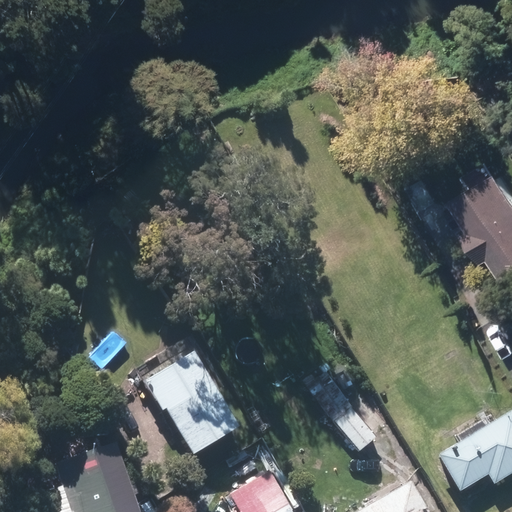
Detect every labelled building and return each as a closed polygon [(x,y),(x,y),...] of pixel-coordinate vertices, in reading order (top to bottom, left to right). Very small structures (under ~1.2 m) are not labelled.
[(460,197),(478,229),(473,232),(489,260),(494,257),(506,279),(511,275),(511,174),(509,169),(460,197)] [(238,428),(194,351),(144,380),(189,456),(238,428)] [(353,378),(339,388),(326,370),(306,384),(321,405),(338,429),(324,439),(335,454),(351,443),(363,460),(380,447),(367,429),(382,419),(353,378)] [(511,412),(511,411),(437,455),(459,492),(486,476),(492,486),(511,474),(511,412)] [(141,511),(118,442),(56,462),(64,486),(48,491),(54,511),(141,511)] [(290,511),(268,471),(230,493),(240,511),(290,511)] [(428,511),(410,480),(354,511),(428,511)]
